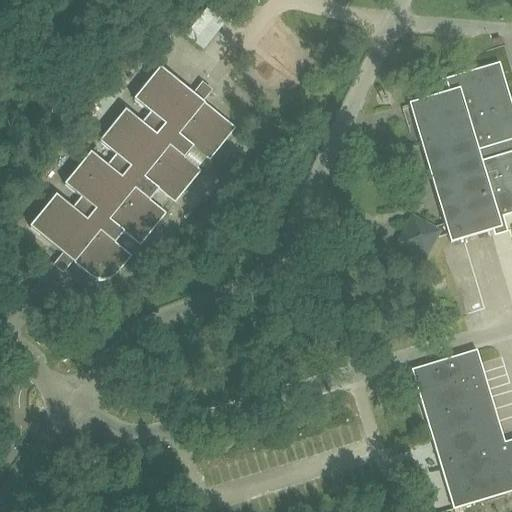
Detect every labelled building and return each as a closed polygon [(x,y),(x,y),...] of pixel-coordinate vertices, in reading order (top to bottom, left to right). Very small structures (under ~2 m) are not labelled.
[(207,4),(180,33),(197,49),(224,19),(207,4)] [(176,29),(155,11),(139,30),(161,47),(176,29)] [(444,224),(448,235),(450,243),(499,228),(496,218),(511,213),(511,109),(498,64),(441,81),(444,94),(408,105),(444,224)] [(202,103),(208,96),(198,88),(192,95),(159,68),(132,101),(149,114),(141,125),(124,112),(98,143),(115,157),(106,168),(89,154),(64,186),(80,199),(71,211),(54,197),(29,229),(61,255),(56,262),(66,270),(71,263),(88,277),(90,279),(93,280),(96,281),(99,281),(103,281),(106,281),(109,280),(112,279),(114,277),(117,275),(130,258),(114,244),(123,233),(140,247),(165,215),(155,206),(163,196),(174,204),(200,172),(184,159),(193,148),(209,161),(235,130),(202,103)] [(227,210),(215,200),(207,210),(219,220),(227,210)] [(448,235),(444,224),(431,228),(412,219),(398,245),(424,259),(435,239),(448,235)] [(452,276),(464,312),(478,308),(466,271),(452,276)] [(466,355),(410,372),(452,510),(511,492),(511,440),(494,446),(466,355)]
